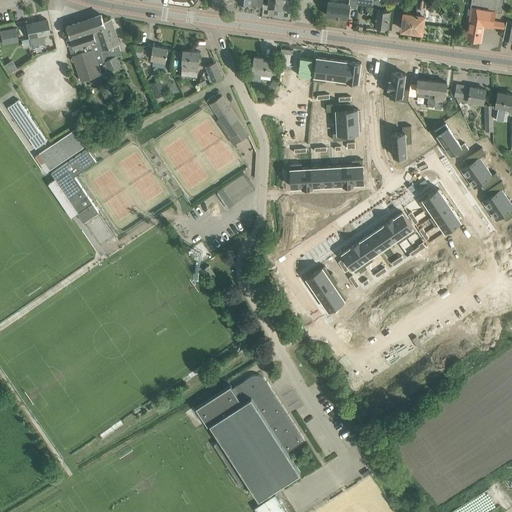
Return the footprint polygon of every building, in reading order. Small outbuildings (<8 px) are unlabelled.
[(269,0),(268,6),(282,8),(282,0),(269,0)] [(358,0),(358,3),(374,6),(372,17),(376,17),(375,25),(388,27),(390,10),(381,9),(382,1),(378,0),(358,0)] [(402,29),(404,29),(405,30),(407,31),(408,30),(416,31),(417,32),(419,32),(420,31),(422,32),(422,31),(424,31),(425,23),(423,23),(426,0),(418,0),(416,14),(404,12),(402,29)] [(495,11),(502,13),(504,0),(471,0),(471,3),(473,4),(473,7),(495,11)] [(327,15),(348,18),(350,3),(329,1),(327,15)] [(495,11),(473,7),(467,38),(480,40),(483,24),(493,26),(495,11)] [(104,22),(104,21),(102,14),(67,26),(71,37),(67,38),(81,80),(102,73),(99,63),(105,61),(101,50),(106,49),(103,41),(102,39),(105,38),(104,35),(102,36),(99,28),(101,27),(99,23),(104,22)] [(47,19),(26,23),(29,37),(31,46),(45,43),(43,35),(50,33),(47,19)] [(101,50),(105,61),(105,62),(110,70),(112,75),(114,78),(124,72),(116,55),(113,46),(119,44),(111,19),(104,21),(104,22),(99,23),(101,27),(99,28),(102,36),(104,35),(105,38),(102,39),(103,41),(106,49),(101,50)] [(506,22),(498,20),(497,27),(505,28),(506,22)] [(511,21),(507,20),(507,22),(506,22),(505,28),(503,38),(511,39),(511,21)] [(15,28),(0,30),(0,32),(2,43),(9,42),(8,38),(17,37),(15,28)] [(152,54),(151,58),(166,61),(168,47),(153,45),(148,44),(146,53),(152,54)] [(182,63),(181,75),(197,76),(198,65),(199,65),(200,51),(183,50),(182,63)] [(254,62),(253,62),(252,64),(253,64),(251,79),(261,80),(262,72),(272,73),(273,61),(263,60),(263,57),(255,56),(254,62)] [(317,56),(314,75),(326,77),(328,57),(317,56)] [(328,57),(326,77),(336,78),(339,59),(328,57)] [(9,72),(17,67),(12,59),(4,64),(9,72)] [(339,59),(336,78),(346,80),(347,80),(350,60),(349,60),(339,59)] [(350,60),(347,80),(359,82),(361,61),(355,61),(350,60)] [(223,77),(216,61),(206,66),(213,81),(223,77)] [(107,71),(102,73),(104,78),(112,75),(110,70),(107,71)] [(388,85),(388,87),(390,87),(389,94),(391,95),(391,94),(401,96),(401,100),(408,101),(410,89),(404,88),(407,72),(405,72),(392,70),(391,77),(389,77),(389,79),(388,85)] [(445,102),(447,82),(418,78),(417,88),(419,89),(418,96),(425,97),(426,91),(429,91),(428,104),(435,105),(435,101),(445,102)] [(151,83),(158,99),(167,94),(159,79),(151,83)] [(105,85),(117,108),(127,103),(120,90),(117,92),(112,82),(105,85)] [(455,95),(458,100),(466,101),(466,99),(483,102),(486,89),(471,86),(470,88),(465,87),(465,85),(457,83),(455,95)] [(495,105),(498,106),(496,113),(505,115),(506,107),(511,109),(511,106),(511,93),(498,91),(495,105)] [(237,142),(245,136),(248,134),(243,128),(244,127),(222,95),(210,103),(220,118),(233,136),(237,142)] [(47,140),(19,99),(8,106),(36,148),(47,140)] [(339,103),(331,103),(332,110),(336,110),(336,121),(359,120),(359,107),(356,107),(344,108),(344,103),(339,103)] [(485,105),(486,131),(493,130),(493,104),(485,105)] [(413,118),(414,141),(424,140),(423,117),(413,118)] [(337,132),(333,132),(333,140),(341,139),(346,139),(346,133),(358,133),(360,133),(359,120),(336,121),(337,132)] [(446,122),(435,130),(443,142),(446,146),(445,147),(449,154),(455,150),(458,155),(461,153),(469,148),(465,142),(461,145),(446,122)] [(393,147),(391,147),(392,154),(394,154),(394,155),(407,154),(406,143),(412,142),(411,125),(404,125),(405,131),(392,132),(393,141),(393,147)] [(76,128),(39,153),(50,169),(85,145),(87,144),(76,128)] [(77,212),(83,222),(99,211),(75,176),(96,161),(88,148),(51,172),(73,203),(74,203),(77,207),(76,208),(79,211),(77,212)] [(468,163),(460,168),(467,178),(487,165),(481,156),(484,154),(480,148),(464,158),(468,163)] [(363,159),(352,159),(352,164),(353,183),(354,183),(364,182),(363,159)] [(302,162),(291,163),(292,186),(302,186),(303,186),(302,167),(302,162)] [(352,164),(342,165),(343,184),(353,183),(352,164)] [(332,165),(322,166),(323,184),(333,184),(332,165)] [(342,165),(332,165),(333,184),(343,183),(343,184),(342,165)] [(487,165),(467,178),(474,188),(481,183),(485,188),(500,178),(496,171),(493,174),(487,165)] [(322,166),(312,167),(313,186),(313,185),(323,184),(322,166)] [(302,167),(303,186),(313,186),(312,167),(302,167)] [(490,195),(482,200),(489,210),(508,197),(503,188),(506,186),(502,180),(486,190),(490,195)] [(439,187),(419,201),(425,210),(427,208),(445,196),(439,187)] [(445,196),(427,208),(432,215),(432,216),(434,214),(450,203),(445,196)] [(511,201),(508,197),(489,210),(496,220),(503,215),(506,220),(511,216),(511,201)] [(432,215),(430,217),(435,225),(436,226),(440,223),(439,222),(455,212),(450,203),(434,214),(432,216),(432,215)] [(394,216),(393,217),(407,237),(416,231),(403,211),(394,217),(394,216)] [(455,212),(439,222),(440,223),(445,231),(461,220),(455,212)] [(88,222),(98,245),(114,238),(104,215),(88,222)] [(393,217),(385,222),(395,238),(395,239),(398,243),(407,237),(393,217)] [(385,223),(377,229),(387,244),(395,239),(395,238),(385,222),(384,223),(385,223)] [(463,222),(447,233),(453,242),(469,231),(463,222)] [(377,229),(368,235),(379,250),(387,244),(377,229)] [(469,231),(453,242),(458,249),(474,239),(469,231)] [(360,239),(359,240),(370,256),(371,255),(379,250),(368,235),(360,240),(360,239)] [(474,239),(458,249),(463,257),(479,247),(474,239)] [(359,240),(351,245),(364,265),(373,259),(371,255),(370,256),(359,240)] [(351,246),(343,252),(356,271),(364,265),(351,245),(351,246)] [(479,247),(463,257),(469,266),(485,255),(479,247)] [(209,265),(205,267),(212,277),(216,274),(209,265)] [(325,265),(307,277),(313,286),(331,273),(330,273),(325,265)] [(439,265),(430,271),(441,287),(441,286),(449,280),(439,265)] [(430,271),(422,276),(432,292),(441,287),(430,271)] [(331,273),(313,286),(318,293),(336,281),(336,282),(338,281),(332,272),(330,273),(331,273)] [(422,276),(413,282),(424,298),(432,292),(432,293),(432,292),(422,276)] [(336,281),(318,293),(324,301),(341,289),(336,282),(336,281)] [(413,282),(405,288),(415,303),(424,298),(413,282)] [(405,288),(396,294),(407,310),(408,309),(407,309),(415,303),(405,288)] [(341,289),(324,301),(329,310),(347,298),(341,289)] [(396,294),(388,299),(399,315),(407,310),(396,294)] [(511,309),(502,295),(493,302),(504,318),(511,312),(511,309)] [(388,299),(379,306),(389,321),(398,315),(398,316),(399,315),(388,299)] [(347,301),(331,312),(336,321),(352,310),(347,301)] [(493,302),(484,308),(495,324),(504,318),(493,302)] [(484,308),(475,314),(486,330),(495,324),(484,308)] [(352,310),(336,321),(342,329),(358,318),(352,310)] [(475,314),(466,320),(477,336),(486,330),(475,314)] [(358,318),(342,329),(347,337),(363,326),(358,318)] [(463,322),(454,328),(465,344),(474,338),(463,322)] [(363,326),(347,337),(353,345),(369,334),(363,326)] [(454,328),(445,334),(456,350),(465,344),(454,328)] [(445,334),(436,341),(447,356),(456,350),(445,334)] [(436,341),(426,347),(437,363),(447,356),(436,341)] [(418,353),(408,359),(421,378),(429,372),(432,376),(439,372),(428,356),(422,360),(418,353)] [(404,373),(398,377),(409,392),(415,388),(412,384),(421,378),(408,359),(399,366),(404,373)] [(212,422),(222,439),(281,401),(267,379),(264,377),(262,375),(259,374),(257,374),(254,375),(252,376),(234,387),(231,384),(196,407),(208,424),(212,422)] [(384,376),(375,382),(388,400),(396,394),(399,398),(405,394),(395,379),(389,383),(384,376)] [(370,395),(365,399),(375,415),(382,410),(379,406),(388,400),(375,382),(366,388),(370,395)] [(281,401),(222,439),(215,443),(242,486),(249,481),(259,497),(300,471),(287,450),(305,439),(281,401)] [(254,507),(257,511),(287,511),(275,493),(254,507)]
